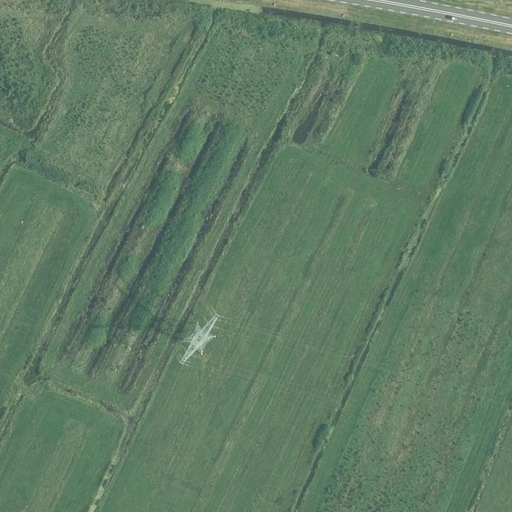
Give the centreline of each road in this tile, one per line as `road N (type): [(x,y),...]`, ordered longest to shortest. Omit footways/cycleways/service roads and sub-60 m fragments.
road 1 (track): [(487,69),(286,511)]
road 2 (secondary): [(511,26),(377,0)]
